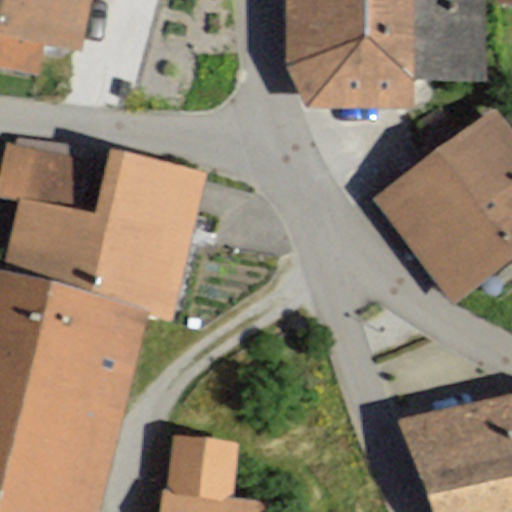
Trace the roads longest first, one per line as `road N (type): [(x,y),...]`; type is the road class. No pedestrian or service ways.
road 1 (residential): [(313,239),(400,511)]
road 2 (residential): [(0,120),(269,161)]
road 3 (residential): [(511,363),(419,317),(313,239)]
road 4 (residential): [(236,0),(269,161)]
